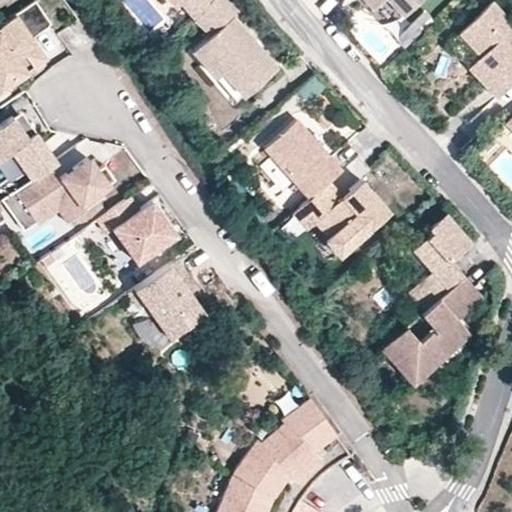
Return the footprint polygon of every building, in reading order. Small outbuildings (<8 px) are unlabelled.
[(0,83),(40,55),(27,36),(44,25),(47,20),(32,0),(28,0),(0,20),(0,83)] [(169,0),(173,5),(178,0),(193,18),(210,0),(169,0)] [(275,66),(232,15),(236,10),(225,0),(210,0),(193,18),(210,33),(191,49),(215,77),(222,71),(242,95),(275,66)] [(418,0),(364,0),(373,9),(382,0),(388,0),(403,15),(418,0)] [(511,22),(492,2),(459,32),(480,54),(494,70),(482,81),(496,96),(511,80),(511,22)] [(494,70),(480,54),(468,66),(482,81),(494,70)] [(308,101),(326,85),(313,71),(295,86),(308,101)] [(52,158),(17,109),(0,121),(0,151),(5,148),(26,177),(46,163),(52,158)] [(340,168),(296,118),(263,147),(307,197),(327,180),(340,168)] [(102,194),(97,187),(110,177),(100,162),(93,167),(84,155),(55,176),(46,163),(26,177),(10,189),(33,221),(54,207),(64,221),(102,194)] [(388,211),(361,178),(341,195),(327,180),(307,197),(291,211),(305,227),(312,221),(325,210),(338,226),(326,237),(324,239),(338,254),(388,211)] [(33,221),(10,189),(0,196),(0,199),(22,229),(33,221)] [(171,232),(148,199),(135,208),(125,194),(93,216),(104,231),(110,227),(133,259),(171,232)] [(338,226),(325,210),(312,221),(326,237),(338,226)] [(463,274),(448,258),(469,240),(445,213),(429,226),(433,231),(412,249),(430,269),(408,290),(424,308),(463,274)] [(187,291),(194,285),(173,255),(129,286),(165,336),(200,310),(187,291)] [(456,318),(450,310),(475,288),(463,274),(424,308),(419,313),(432,327),(418,340),(404,325),(380,346),(412,382),(468,332),(456,318)] [(456,318),(482,295),(475,288),(450,310),(456,318)] [(262,511),(268,495),(286,471),(289,473),(297,481),(316,459),(308,451),(306,448),(325,429),(302,395),(274,417),(276,420),(256,443),(252,439),(229,476),(214,511),(262,511)] [(308,451),(327,432),(325,429),(306,448),(308,451)] [(266,511),(271,497),(289,473),(286,471),(268,495),(262,511),(266,511)] [(321,511),(299,498),(294,508),(291,511),(321,511)]
